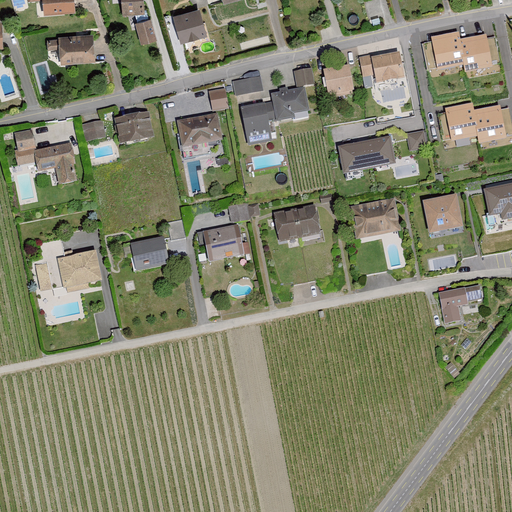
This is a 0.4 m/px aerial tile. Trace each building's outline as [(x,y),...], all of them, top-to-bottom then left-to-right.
[(70,0),(41,0),(42,14),(71,13),(70,0)] [(120,0),(121,15),(142,14),(141,0),(120,0)] [(208,36),(200,8),(173,16),(180,43),(208,36)] [(150,20),(134,24),(139,44),(155,40),(150,20)] [(90,38),(58,39),(59,63),(91,62),(90,38)] [(491,41),(442,49),(448,81),(497,72),(491,41)] [(402,81),(396,55),(369,61),(368,59),(359,61),(363,80),(372,78),(374,87),(402,81)] [(295,71),(297,87),(315,85),(313,68),(295,71)] [(348,69),(323,73),(327,98),(352,94),(348,69)] [(235,95),(264,92),(262,77),(234,80),(235,95)] [(303,91),(270,97),(272,105),(239,111),(246,146),(276,140),(273,123),(308,117),(303,91)] [(224,92),(209,95),(212,112),(227,110),(224,92)] [(511,138),(508,115),(458,124),(464,155),(511,146),(511,138)] [(147,116),(113,123),(118,147),(152,140),(147,116)] [(215,117),(177,125),(182,151),(221,144),(215,117)] [(101,124),(84,127),(87,143),(104,140),(101,124)] [(410,149),(427,147),(425,131),(408,133),(410,149)] [(57,186),(75,182),(68,147),(35,153),(31,132),(14,135),(19,166),(35,163),(37,171),(54,168),(57,186)] [(390,136),(339,145),(344,172),(395,163),(390,136)] [(511,183),(484,189),(489,215),(501,213),(502,220),(511,217),(511,183)] [(456,194),(423,200),(429,234),(464,227),(456,194)] [(393,202),(350,210),(355,240),(398,232),(393,202)] [(229,205),(230,222),(248,221),(248,204),(229,205)] [(318,235),(312,209),(273,217),(279,243),(318,235)] [(241,256),(236,229),(203,235),(208,262),(241,256)] [(161,240),(129,246),(134,271),(166,265),(161,240)] [(100,282),(94,254),(57,262),(63,289),(100,282)] [(478,255),(468,258),(471,268),(481,265),(478,255)] [(35,265),(42,292),(54,289),(47,262),(35,265)] [(477,289),(439,296),(444,325),(459,323),(457,308),(467,306),(467,304),(480,302),(477,289)]
